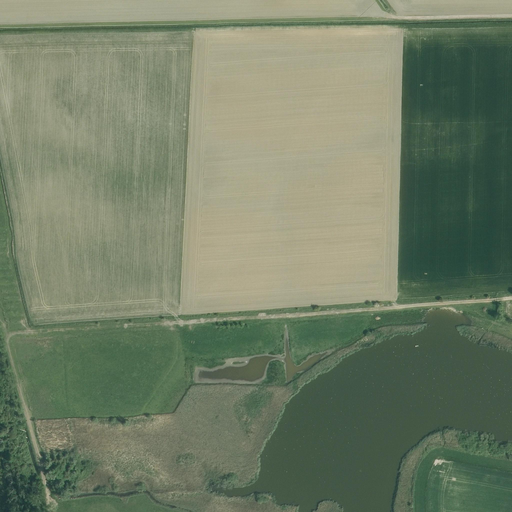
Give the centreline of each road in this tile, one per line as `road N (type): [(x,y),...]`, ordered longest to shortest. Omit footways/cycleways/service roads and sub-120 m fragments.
road 1 (track): [(181,322),(8,336),(48,500)]
road 2 (track): [(511,298),(204,321),(175,315)]
road 3 (track): [(511,16),(389,17)]
